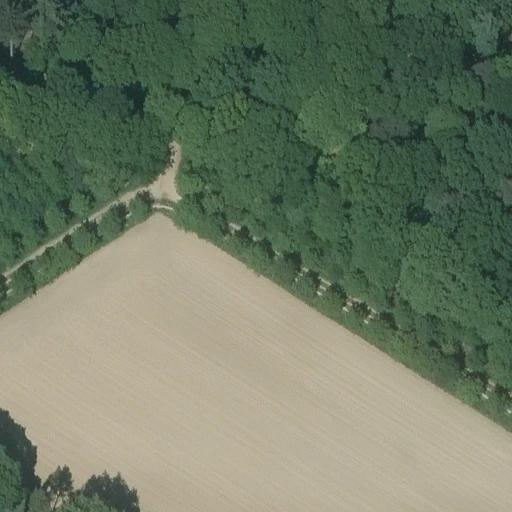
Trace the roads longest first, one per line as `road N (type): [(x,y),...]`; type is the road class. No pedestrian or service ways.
road 1 (track): [(165,192),(511,401)]
road 2 (track): [(175,0),(165,192)]
road 3 (track): [(0,280),(124,200),(165,192)]
